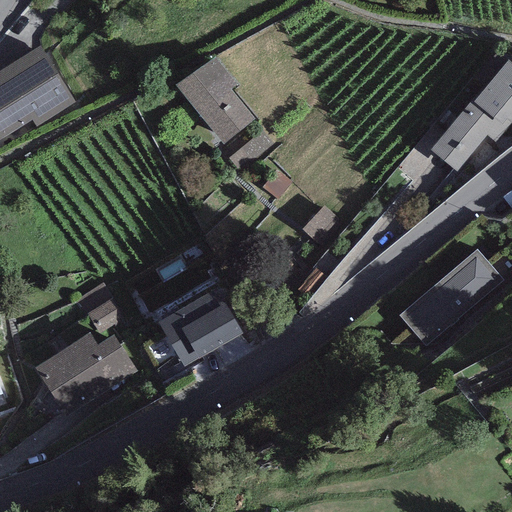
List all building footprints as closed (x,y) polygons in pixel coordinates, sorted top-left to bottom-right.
[(76,103),(39,45),(0,69),(0,140),(32,121),(36,127),(76,103)] [(215,57),(177,86),(223,145),(255,120),(231,90),(237,86),(215,57)] [(473,97),(430,150),(456,171),(486,135),(497,144),(511,124),(511,64),(507,61),(476,99),(473,97)] [(503,281),(476,250),(399,316),(426,347),(503,281)] [(216,288),(158,323),(184,367),(243,333),(216,288)] [(123,318),(112,299),(91,312),(102,331),(123,318)] [(90,331),(34,368),(66,416),(137,369),(114,334),(99,344),(90,331)]
